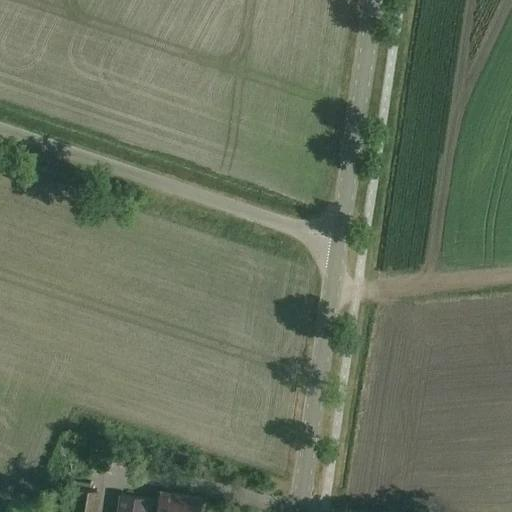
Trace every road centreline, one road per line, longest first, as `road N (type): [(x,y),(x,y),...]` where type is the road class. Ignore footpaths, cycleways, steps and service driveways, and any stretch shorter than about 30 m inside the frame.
road 1 (unclassified): [(338,239),(0,132)]
road 2 (tertiary): [(298,511),(338,239)]
road 3 (tertiary): [(338,239),(374,0)]
road 4 (track): [(511,276),(357,290)]
